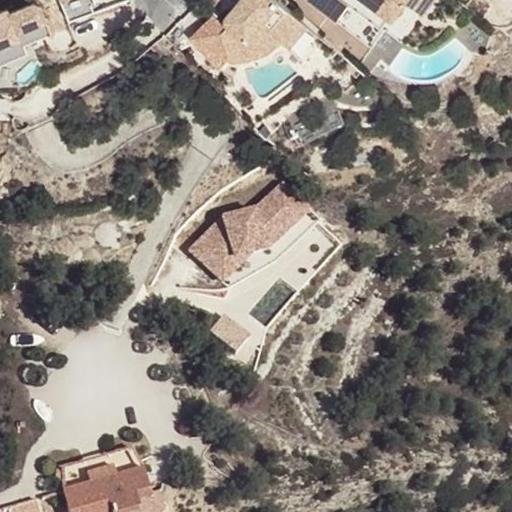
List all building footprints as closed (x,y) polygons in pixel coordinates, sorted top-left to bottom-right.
[(47,19),(38,0),(33,0),(8,11),(10,16),(0,20),(0,43),(20,35),(18,31),(47,19)] [(293,46),(310,26),(278,0),(241,0),(228,15),(227,19),(228,24),(222,31),(230,56),(233,60),(254,57),(269,50),(283,38),(293,46)] [(434,0),(310,0),(338,19),(351,1),(387,27),(406,0),(421,11),(424,14),(434,0)] [(406,0),(387,27),(402,38),(421,11),(406,0)] [(324,38),(310,26),(293,46),(307,58),(324,38)] [(238,292),(317,204),(277,168),(198,256),(238,292)] [(87,474),(89,484),(116,476),(113,466),(87,474)] [(89,484),(62,492),(68,511),(154,511),(151,501),(142,469),(116,476),(89,484)] [(160,511),(157,499),(151,501),(154,511),(160,511)] [(39,511),(36,502),(8,511),(39,511)]
